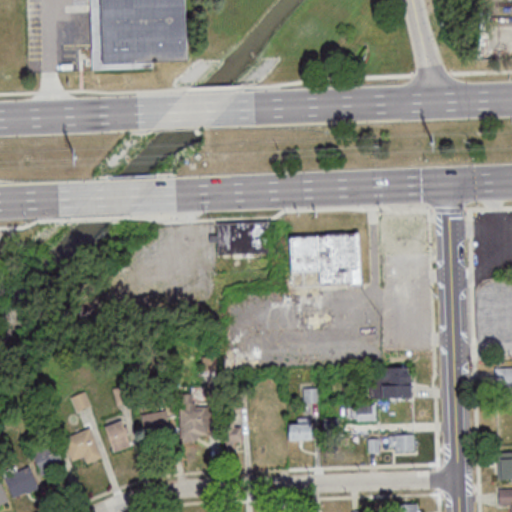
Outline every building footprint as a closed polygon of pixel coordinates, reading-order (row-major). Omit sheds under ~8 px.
[(181,0),(184,60),(150,61),(150,67),(90,69),(87,0),(181,0)] [(379,216),(422,214),(424,249),(380,251),(379,216)] [(214,223),(264,221),(266,251),(216,253),(215,241),(207,242),(207,235),(215,234),(214,223)] [(286,235),(355,232),(358,282),(317,284),(316,268),(288,270),(286,235)] [(200,369),(199,356),(213,356),(214,369),(200,369)] [(408,397),(368,398),(368,385),(369,385),(369,377),(379,376),(379,368),(404,367),(404,375),(407,375),(408,397)] [(492,368),(511,367),(511,400),(498,401),(498,392),(493,393),(492,368)] [(128,401),(114,405),(110,388),(124,385),(128,401)] [(315,401),(301,402),(300,388),(315,387),(315,401)] [(81,391),(88,405),(74,411),(68,397),(81,391)] [(215,406),(215,426),(204,426),(205,434),(191,435),(192,440),(177,441),(176,407),(179,407),(179,393),(189,393),(189,402),(192,401),(192,406),(215,406)] [(245,407),(231,408),(230,393),(244,393),(245,407)] [(355,421),(354,406),(368,405),(369,420),(355,421)] [(138,414),(163,409),(167,429),(143,434),(138,414)] [(53,426),(42,431),(37,421),(48,416),(53,426)] [(287,440),(286,424),(295,424),(295,418),(307,417),(308,439),(287,440)] [(322,433),(321,418),(335,418),(336,432),(322,433)] [(221,441),(221,420),(231,419),(231,426),(238,426),(239,441),(230,441),(230,445),(224,446),(223,441),(221,441)] [(112,451),(102,426),(118,420),(128,445),(112,451)] [(60,438),(86,427),(98,456),(85,462),(82,455),(69,460),(60,438)] [(386,435),(411,434),(412,449),(393,450),(393,446),(386,446),(386,435)] [(366,438),(375,438),(376,451),(366,451),(366,438)] [(38,474),(29,454),(52,444),(60,465),(38,474)] [(511,479),(499,480),(499,478),(496,478),(495,452),(511,451),(511,479)] [(10,497),(1,477),(26,466),(35,487),(23,492),(23,491),(10,497)] [(0,504),(9,501),(0,476),(0,504)] [(496,489),(511,488),(511,511),(508,511),(508,503),(497,504),(496,489)] [(414,511),(391,511),(391,504),(414,503),(414,511)]
